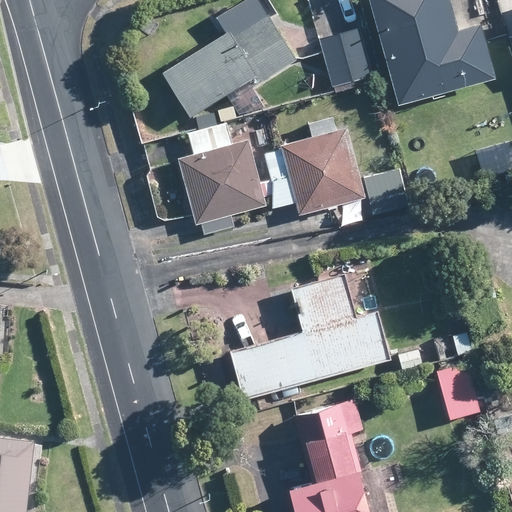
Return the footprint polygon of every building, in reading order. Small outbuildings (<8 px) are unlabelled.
[(486,75),(477,44),(470,19),(448,25),(441,0),(362,0),(391,101),(486,75)] [(291,59),(289,56),(263,13),(227,35),(222,28),(155,70),(184,116),(225,90),(246,76),(251,85),(287,62),(291,59)] [(328,80),(328,83),(369,71),(358,31),(319,42),(317,43),(324,70),(328,80)] [(332,128),(331,126),(328,115),(303,122),(306,134),(275,143),(276,148),(291,201),(293,212),(358,194),(339,126),(332,128)] [(225,142),(220,125),(219,120),(183,130),(185,138),(189,153),(174,157),(190,217),(191,223),(197,220),(200,232),(229,224),(226,213),(261,204),(259,196),(265,194),(269,207),(272,205),(291,201),(276,148),(273,149),(259,152),(266,178),(254,181),(243,138),(225,142)] [(368,212),(404,203),(396,168),(362,176),(360,176),(363,193),(368,212)] [(385,356),(374,315),(372,309),(349,316),(337,273),(324,276),(284,286),(295,329),(238,344),(223,348),(236,394),(236,395),(275,385),(385,356)] [(498,324),(488,283),(458,292),(469,332),(498,324)] [(415,361),(434,354),(430,339),(410,344),(413,352),(415,361)] [(487,356),(470,359),(471,369),(488,366),(487,356)] [(432,366),(445,415),(475,408),(462,358),(432,366)] [(347,431),(359,428),(351,397),(291,412),(295,429),(307,478),(279,485),(286,511),(355,511),(346,471),(355,469),(347,431)] [(0,511),(20,511),(28,443),(29,439),(0,435),(0,511)] [(377,487),(382,486),(385,481),(384,475),(379,472),(374,473),(371,478),(372,484),(377,487)]
